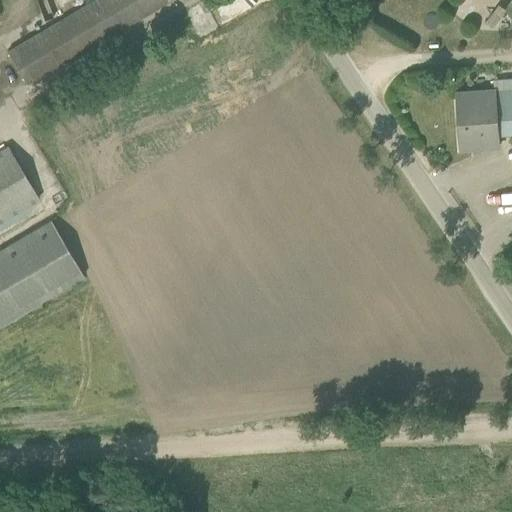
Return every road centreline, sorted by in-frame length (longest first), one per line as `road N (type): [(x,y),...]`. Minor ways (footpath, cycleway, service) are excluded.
road 1 (track): [(0,471),(511,431)]
road 2 (unclassified): [(511,316),(296,0)]
